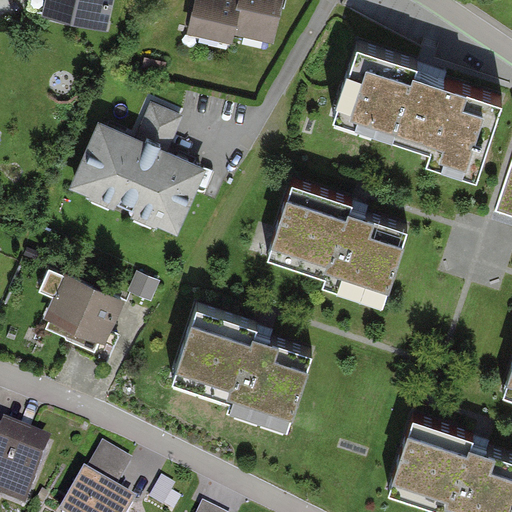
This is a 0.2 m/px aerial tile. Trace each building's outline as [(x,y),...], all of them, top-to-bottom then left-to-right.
[(34,0),(33,8),(104,25),(109,0),(34,0)] [(196,0),(194,12),(189,31),(236,43),(239,31),(274,40),(283,0),(196,0)] [(481,160),(502,95),(414,67),(418,56),(357,37),(337,101),(377,113),(373,127),(481,160)] [(140,136),(105,120),(74,187),(179,236),(212,168),(170,148),(184,119),(154,105),(140,136)] [(293,182),(269,256),(328,276),(325,284),(384,304),(408,229),(351,211),(354,202),(293,182)] [(141,266),(133,286),(155,295),(162,275),(141,266)] [(128,297),(67,273),(49,318),(111,342),(128,297)] [(197,305),(172,379),(231,399),(228,407),(287,427),(312,352),(254,334),(257,325),(197,305)] [(415,413),(390,488),(449,507),(447,511),(511,511),(511,454),(473,442),(475,433),(415,413)] [(55,441),(7,422),(5,428),(0,425),(0,491),(31,504),(55,441)] [(134,464),(105,447),(67,511),(138,511),(140,509),(116,495),(134,464)] [(174,488),(163,481),(153,497),(164,504),(174,488)]
